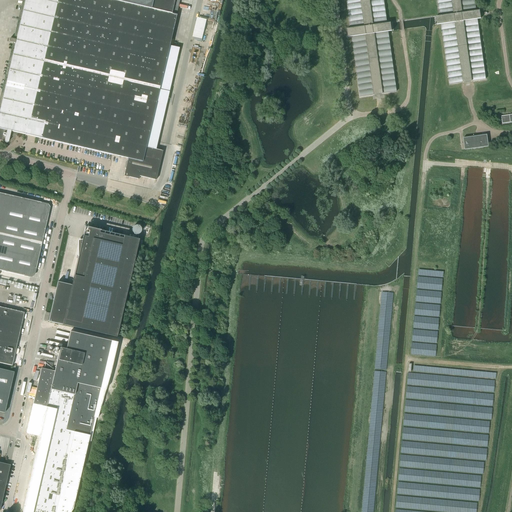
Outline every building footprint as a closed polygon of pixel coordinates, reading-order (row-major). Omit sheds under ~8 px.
[(8,142),(10,135),(15,132),(128,159),(124,176),(139,180),(139,176),(156,180),(163,151),(146,147),(170,44),(176,16),(176,15),(171,14),(174,0),(25,0),(16,40),(10,38),(9,39),(9,41),(10,42),(15,43),(0,109),(0,140),(4,141),(5,143),(7,143),(8,142)] [(346,0),(351,31),(348,31),(349,35),(352,35),(360,97),(378,95),(396,92),(387,30),(390,29),(389,25),(386,26),(382,0),(437,0),(440,18),(437,19),(438,23),(441,22),(449,85),(467,82),(485,80),(476,17),(479,17),(478,13),(476,13),(473,0),(346,0)] [(198,17),(193,39),(202,41),(207,19),(198,17)] [(502,123),(510,122),(510,123),(511,122),(511,114),(509,115),(501,117),(502,123)] [(488,147),(488,145),(487,135),(463,138),(465,150),(488,147)] [(0,193),(0,270),(24,276),(26,266),(36,268),(48,214),(39,212),(41,202),(26,199),(25,199),(24,199),(21,198),(0,193)] [(135,235),(143,232),(139,224),(131,227),(135,235)] [(57,282),(48,321),(117,337),(139,240),(124,236),(123,238),(99,233),(100,231),(100,230),(87,227),(87,228),(88,228),(87,231),(89,231),(88,234),(87,234),(87,236),(88,236),(88,237),(83,236),(82,240),(77,241),(77,257),(78,257),(71,285),(57,282)] [(0,362),(12,366),(24,312),(0,306),(0,362)] [(40,436),(22,511),(70,511),(73,509),(88,441),(91,441),(96,418),(98,418),(110,373),(117,342),(70,332),(66,349),(60,348),(54,371),(41,368),(33,404),(26,433),(40,436)] [(0,411),(5,413),(14,372),(0,368),(0,411)] [(0,509),(10,465),(0,462),(0,509)]
